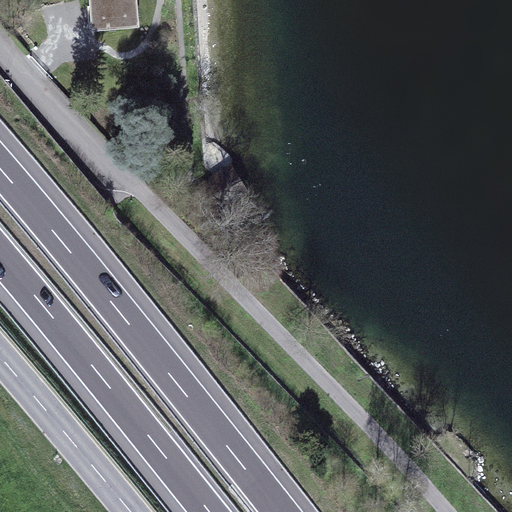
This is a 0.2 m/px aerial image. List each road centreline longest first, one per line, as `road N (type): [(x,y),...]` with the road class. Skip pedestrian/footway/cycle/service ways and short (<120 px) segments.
road 1 (unclassified): [(444,511),(0,46)]
road 2 (motorway): [(278,511),(0,168)]
road 3 (motorway): [(0,254),(208,511)]
road 4 (primary): [(0,357),(129,511)]
